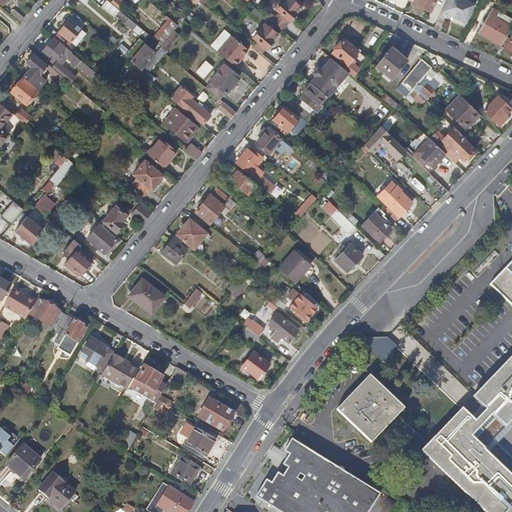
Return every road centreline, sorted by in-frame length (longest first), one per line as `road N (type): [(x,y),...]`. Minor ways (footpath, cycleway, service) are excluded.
road 1 (residential): [(90,304),(342,0)]
road 2 (residential): [(271,409),(317,349),(511,144)]
road 3 (residential): [(90,304),(271,409)]
road 4 (residential): [(342,0),(511,82)]
road 5 (residential): [(206,511),(271,409)]
